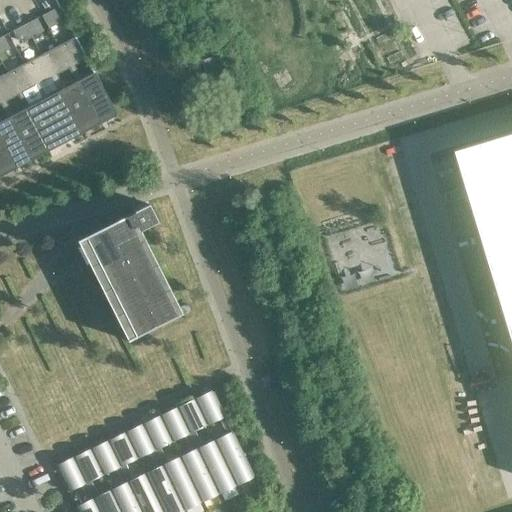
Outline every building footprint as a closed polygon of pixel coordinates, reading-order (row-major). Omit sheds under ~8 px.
[(42,16),(49,29),(57,24),(50,11),(42,16)] [(33,20),(25,25),(32,38),(40,33),(33,20)] [(32,38),(25,25),(16,29),(23,42),(32,38)] [(87,59),(76,37),(58,46),(69,68),(75,79),(98,122),(115,112),(93,70),(80,76),(74,66),(87,59)] [(69,68),(58,46),(41,55),(52,77),(58,88),(81,131),(98,122),(75,79),(63,85),(57,75),(69,68)] [(52,77),(41,55),(24,64),(36,86),(41,97),(64,140),(81,131),(58,88),(46,94),(40,84),(52,77)] [(215,58),(214,58),(202,61),(210,86),(223,82),(215,58)] [(36,86),(24,64),(7,73),(19,95),(24,106),(47,149),(64,140),(41,97),(29,103),(23,93),(36,86)] [(19,95),(7,73),(0,76),(0,101),(2,104),(7,115),(30,158),(47,149),(24,106),(12,112),(6,102),(19,95)] [(0,104),(2,104),(0,101),(0,142),(13,167),(30,158),(7,115),(0,118),(0,104)] [(511,132),(452,151),(511,348),(511,132)] [(0,173),(13,167),(0,142),(0,173)] [(99,262),(111,287),(135,335),(127,340),(128,341),(183,314),(181,311),(183,312),(184,312),(185,312),(186,312),(187,312),(187,311),(187,310),(188,309),(188,308),(187,307),(187,306),(186,306),(185,305),(184,305),(183,305),(179,307),(141,231),(158,222),(149,204),(77,240),(78,242),(79,241),(92,266),(99,262)] [(196,400),(195,401),(207,425),(219,419),(227,436),(215,442),(235,484),(235,483),(236,485),(237,485),(236,483),(251,476),(252,478),(253,477),(252,476),(253,475),(213,392),(212,392),(211,391),(210,391),(211,393),(197,400),(196,398),(195,399),(196,400)] [(178,409),(218,492),(219,493),(220,493),(219,491),(234,484),(235,486),(236,485),(235,484),(215,442),(203,447),(195,431),(195,430),(207,425),(195,401),(194,399),(193,399),(194,401),(179,408),(178,406),(177,407),(178,409)] [(161,417),(172,441),(184,435),(192,452),(180,458),(200,500),(201,500),(202,502),(203,501),(202,500),(216,492),(217,494),(218,494),(217,492),(218,492),(178,409),(177,407),(176,408),(177,410),(162,417),(161,415),(160,415),(161,417)] [(144,425),(143,426),(183,508),(184,510),(185,510),(184,508),(199,501),(200,503),(201,502),(200,500),(180,458),(168,464),(160,447),(172,441),(161,417),(160,417),(159,416),(158,416),(159,418),(145,425),(144,423),(143,424),(144,425)] [(126,434),(137,458),(150,452),(158,469),(146,475),(163,511),(175,511),(182,509),(183,511),(184,510),(183,509),(183,508),(143,426),(142,424),(141,424),(142,426),(127,433),(126,431),(125,432),(126,434)] [(109,442),(142,511),(163,511),(146,475),(133,481),(126,464),(125,464),(137,458),(126,434),(125,432),(124,433),(125,434),(110,442),(109,440),(108,440),(109,442)] [(92,450),(91,451),(103,475),(115,469),(123,486),(111,491),(120,511),(142,511),(109,442),(108,442),(107,441),(106,441),(107,443),(93,450),(92,448),(91,448),(92,450)] [(74,459),(99,511),(120,511),(111,491),(99,497),(91,481),(91,480),(103,475),(91,451),(90,449),(89,449),(90,451),(75,458),(74,456),(74,457),(74,459)] [(57,467),(56,467),(68,492),(70,491),(70,490),(80,485),(89,502),(78,507),(77,506),(76,506),(77,507),(75,508),(77,511),(99,511),(74,459),(73,457),(72,458),(73,459),(58,466),(57,465),(56,465),(57,467)] [(270,511),(266,503),(259,506),(262,511),(270,511)]
